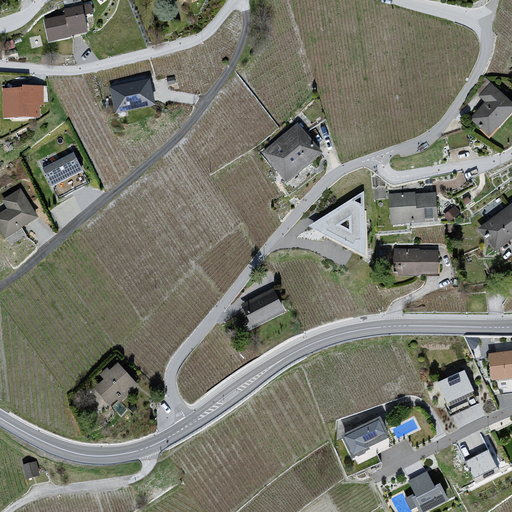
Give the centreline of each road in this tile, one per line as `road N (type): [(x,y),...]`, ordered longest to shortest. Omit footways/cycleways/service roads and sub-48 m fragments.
road 1 (unclassified): [(189,424),(170,383),(175,364),(299,208),(331,177),(375,162)]
road 2 (secondary): [(511,326),(393,325),(330,337),(289,354),(189,424)]
road 3 (unclassified): [(0,70),(90,71),(149,58),(201,41),(242,0)]
road 4 (secondary): [(189,424),(147,448),(99,456),(43,441),(0,418)]
road 5 (unclassified): [(375,162),(422,142),(446,121),(487,52),(483,21)]
road 6 (track): [(147,448),(148,464),(135,478),(53,491),(7,511)]
road 7 (residential): [(511,411),(373,477)]
road 8 (unclassified): [(511,154),(391,178),(375,162)]
